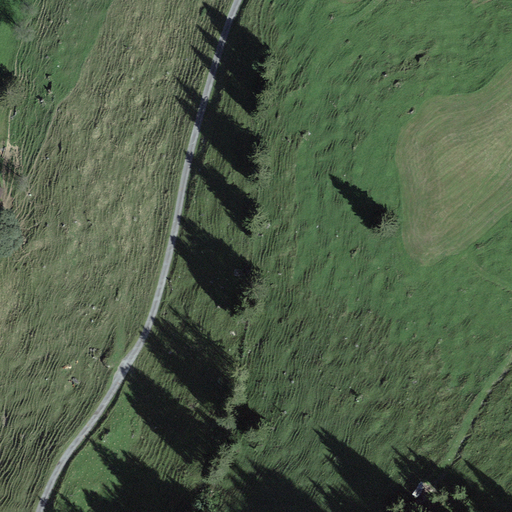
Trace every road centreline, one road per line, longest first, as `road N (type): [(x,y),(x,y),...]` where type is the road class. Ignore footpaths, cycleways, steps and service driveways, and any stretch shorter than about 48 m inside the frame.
road 1 (unclassified): [(38,511),(137,344),(173,225)]
road 2 (track): [(173,225),(203,99),(238,0)]
